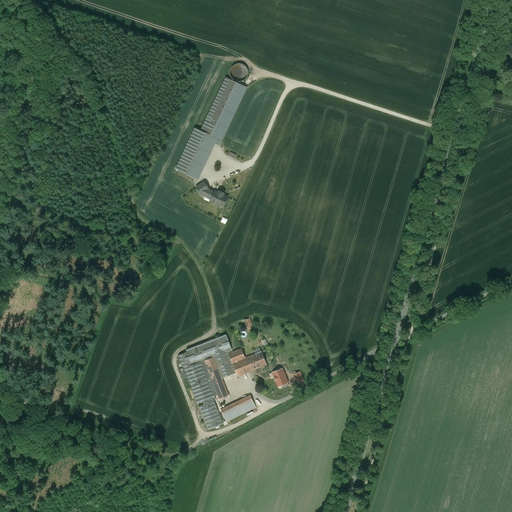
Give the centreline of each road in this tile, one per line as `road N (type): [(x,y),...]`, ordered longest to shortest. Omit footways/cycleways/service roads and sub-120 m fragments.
road 1 (track): [(204,441),(171,361),(179,343),(214,320),(205,281),(181,242),(135,212),(94,84),(25,0)]
road 2 (secondary): [(491,0),(393,344)]
road 3 (secondary): [(393,344),(345,511)]
road 4 (unclassified): [(511,280),(393,344)]
